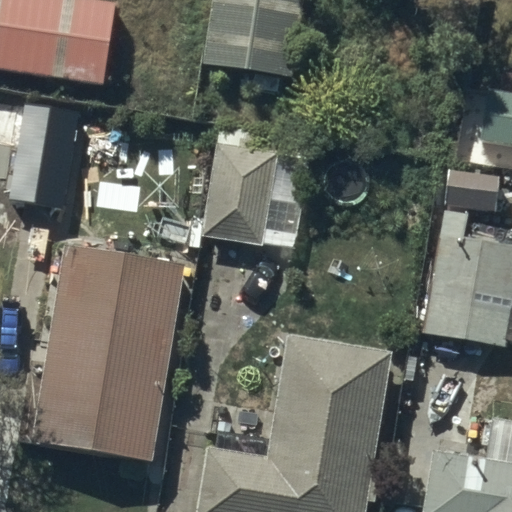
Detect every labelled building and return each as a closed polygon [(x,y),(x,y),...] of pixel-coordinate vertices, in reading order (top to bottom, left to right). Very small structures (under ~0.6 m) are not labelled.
[(114,6),(77,0),(0,0),(0,64),(102,81),(114,6)] [(288,0),(219,0),(210,62),(277,72),(288,0)] [(511,96),(488,93),(480,139),(511,144),(511,96)] [(27,105),(12,201),(58,208),(73,112),(27,105)] [(224,136),(209,232),(256,239),(271,143),(224,136)] [(469,169),(444,168),(444,208),(495,209),(495,173),(493,173),(493,163),(469,162),(469,169)] [(461,222),(442,218),(423,327),(511,342),(511,249),(458,241),(461,222)] [(176,269),(71,251),(39,439),(143,457),(176,269)] [(359,511),(386,356),(295,341),(274,466),(211,455),(201,511),(359,511)] [(511,511),(511,425),(495,423),(488,468),(443,461),(434,511),(511,511)]
